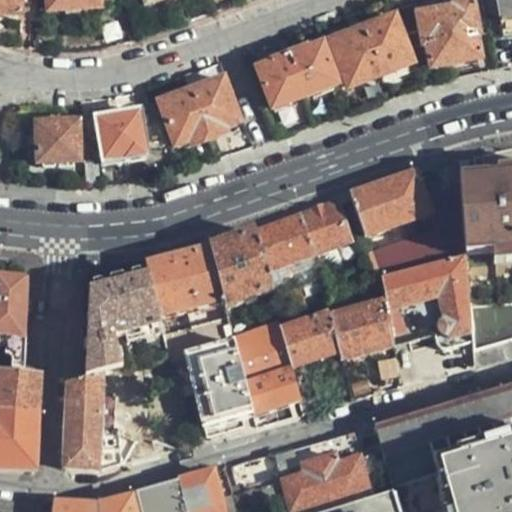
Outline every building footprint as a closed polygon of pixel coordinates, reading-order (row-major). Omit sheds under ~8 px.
[(0,0),(0,16),(19,17),(19,0),(0,0)] [(98,7),(97,0),(48,0),(49,11),(98,7)] [(186,0),(194,21),(213,13),(208,0),(186,0)] [(511,40),(511,0),(499,0),(504,41),(511,40)] [(418,14),(416,5),(397,11),(406,34),(418,31),(421,46),(424,46),(428,70),(478,59),(473,36),(477,35),(470,3),(452,6),(452,8),(418,14)] [(104,22),(106,49),(119,47),(137,42),(124,15),(104,22)] [(393,19),(363,31),(381,75),(411,63),(393,19)] [(381,75),(363,31),(333,43),(350,87),(381,75)] [(302,50),(287,56),(303,96),(334,84),(319,46),(304,52),(302,50)] [(303,96),(287,56),(272,61),(271,64),(257,70),(272,108),(303,96)] [(222,80),(191,91),(209,139),(225,134),(222,128),(237,121),(222,80)] [(209,139),(191,91),(159,103),(176,145),(190,140),(193,146),(209,139)] [(145,155),(137,113),(96,120),(103,161),(123,157),(123,161),(145,155)] [(78,162),(77,123),(35,124),(35,163),(78,162)] [(511,183),(511,166),(488,170),(489,175),(490,186),(511,183)] [(489,175),(462,177),(462,189),(490,186),(489,175)] [(426,205),(418,178),(384,189),(351,200),(365,240),(425,220),(431,218),(426,205)] [(511,183),(490,186),(462,189),(463,193),(468,260),(468,266),(511,259),(511,183)] [(317,212),(300,219),(314,258),(351,244),(337,205),(317,212)] [(276,228),(254,236),(267,273),(314,258),(300,219),(276,228)] [(233,244),(212,252),(226,310),(275,293),(267,273),(254,236),(233,244)] [(181,259),(148,268),(150,278),(161,321),(162,327),(181,322),(226,310),(212,252),(209,252),(181,259)] [(387,306),(395,349),(434,338),(437,346),(444,353),(474,345),(468,266),(468,260),(382,280),(387,306)] [(14,375),(25,376),(27,352),(29,285),(26,279),(0,276),(0,350),(8,351),(8,359),(10,359),(12,360),(13,361),(14,363),(14,365),(14,375)] [(161,321),(150,278),(91,284),(89,329),(88,360),(95,360),(99,379),(103,378),(171,360),(167,345),(162,327),(161,321)] [(339,357),(342,364),(395,349),(387,306),(329,322),(339,357)] [(328,319),(283,331),(293,371),(339,357),(329,322),(328,319)] [(186,339),(181,322),(162,327),(167,345),(186,339)] [(253,416),(254,418),(279,411),(302,404),(293,371),(283,331),(235,345),(253,416)] [(253,416),(235,345),(184,358),(204,429),(231,422),(253,416)] [(88,360),(86,383),(99,379),(95,360),(88,360)] [(0,412),(40,414),(42,376),(25,376),(14,375),(0,374),(0,412)] [(86,383),(72,387),(71,408),(68,471),(97,472),(120,465),(119,449),(99,455),(103,378),(99,379),(86,383)] [(511,422),(511,389),(475,400),(373,428),(382,459),(511,422)] [(0,468),(38,469),(40,414),(0,412),(0,468)] [(360,454),(354,434),(330,441),(336,461),(360,454)] [(393,494),(397,511),(511,511),(511,440),(431,463),(435,477),(391,490),(393,494)] [(304,448),(273,457),(279,479),(303,471),(305,478),(282,484),(287,499),(290,511),(293,511),(368,490),(361,462),(338,469),(336,461),(330,441),(304,448)] [(223,511),(212,474),(195,478),(177,483),(185,511),(223,511)] [(185,511),(177,483),(158,488),(136,494),(140,511),(185,511)] [(91,503),(54,501),(52,511),(133,511),(129,496),(104,503),(99,504),(91,503)]
